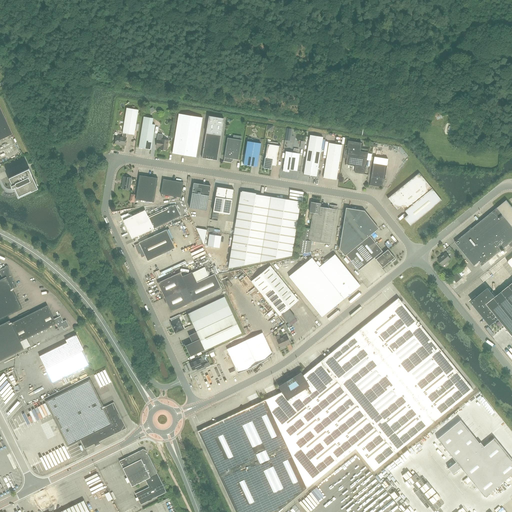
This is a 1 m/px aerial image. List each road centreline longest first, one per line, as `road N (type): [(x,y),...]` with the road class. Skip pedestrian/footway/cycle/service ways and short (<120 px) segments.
road 1 (unclassified): [(417,255),(367,198),(124,158)]
road 2 (unclassified): [(196,407),(281,366),(417,255)]
road 3 (unclassified): [(182,381),(163,387),(150,379),(58,179)]
road 4 (unclassified): [(182,381),(105,213),(113,165),(124,158)]
road 5 (primary): [(154,411),(78,291),(0,234)]
road 6 (unclassified): [(511,370),(417,255)]
road 7 (unclassified): [(35,489),(150,426)]
